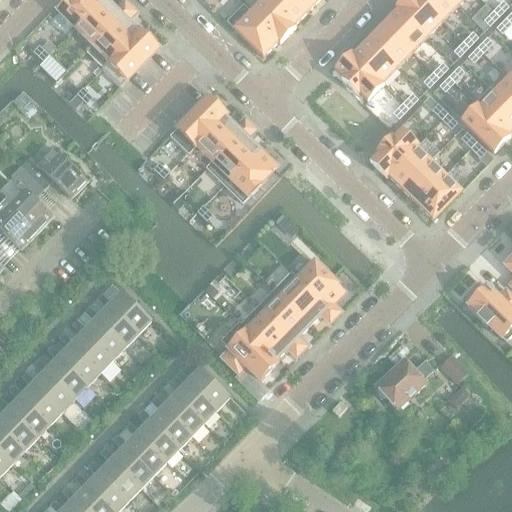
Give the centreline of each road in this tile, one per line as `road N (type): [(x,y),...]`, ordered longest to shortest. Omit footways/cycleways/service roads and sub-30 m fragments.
road 1 (residential): [(432,265),(248,458)]
road 2 (residential): [(432,265),(265,99)]
road 3 (residential): [(265,99),(163,0)]
road 4 (residential): [(265,99),(365,0)]
road 5 (residential): [(0,309),(89,220)]
